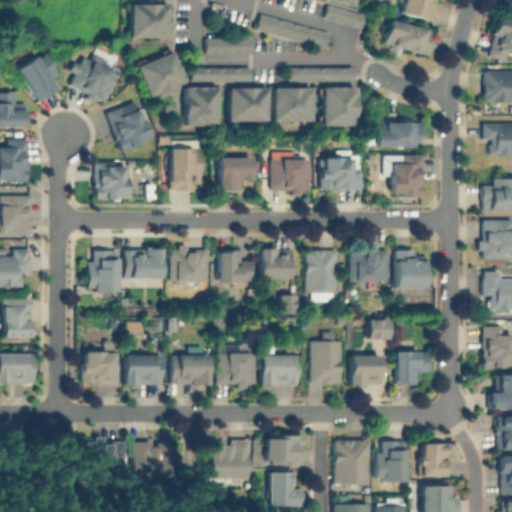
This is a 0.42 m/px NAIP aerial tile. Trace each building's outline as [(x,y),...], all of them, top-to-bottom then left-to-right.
[(167,0),(167,34),(127,33),(127,0),(167,0)] [(441,6),(437,22),(399,12),(402,0),(433,0),(432,4),(441,6)] [(364,15),(361,29),(322,20),(325,6),(364,15)] [(329,30),(325,46),(254,27),(258,11),(329,30)] [(511,23),(511,55),(507,54),(506,63),(485,58),(494,19),(511,23)] [(436,42),(432,57),(384,43),(390,20),(432,32),(429,40),(436,42)] [(250,37),(250,55),(203,55),(204,36),(250,37)] [(183,78),(147,93),(134,62),(170,46),(183,78)] [(29,48),(35,55),(41,50),(56,71),(48,77),(55,85),(38,98),(11,62),(29,48)] [(78,51),(114,71),(100,97),(66,79),(70,70),(63,67),(68,55),(75,57),(78,51)] [(248,63),(248,79),(191,79),(191,63),(248,63)] [(353,67),(353,80),(289,80),(289,67),(353,67)] [(511,71),(511,102),(482,102),(482,71),(511,71)] [(215,83),(215,121),(183,121),(183,83),(215,83)] [(309,83),(309,118),(270,117),(270,83),(309,83)] [(265,84),(264,115),(226,115),(226,84),(265,84)] [(0,88),(12,88),(12,99),(23,99),(23,122),(0,122),(0,88)] [(354,88),(354,125),(321,125),(321,88),(354,88)] [(120,102),(122,107),(134,103),(144,132),(134,136),(137,143),(117,149),(103,107),(120,102)] [(421,123),(421,137),(415,137),(415,148),(376,147),(376,123),(421,123)] [(511,123),(511,155),(489,155),(489,139),(481,139),(482,123),(511,123)] [(24,135),(24,167),(23,167),(23,177),(2,177),(2,173),(0,173),(0,143),(3,143),(3,135),(24,135)] [(197,142),(197,179),(191,179),(191,188),(168,188),(168,179),(164,179),(164,142),(197,142)] [(250,152),(250,174),(240,174),(240,187),(213,187),(214,152),(250,152)] [(359,153),(359,190),(320,190),(320,161),(335,161),(335,153),(359,153)] [(305,154),(305,158),(306,158),(306,163),(309,163),(309,177),(306,177),(306,186),(298,186),(298,191),(288,191),(288,186),(267,186),(267,158),(277,158),(277,154),(305,154)] [(419,155),(419,170),(424,170),(424,194),(393,194),(393,161),(401,161),(401,155),(419,155)] [(122,163),(122,192),(110,192),(110,196),(90,195),(90,159),(110,159),(110,163),(122,163)] [(511,179),(511,209),(481,209),(481,186),(490,187),(490,179),(511,179)] [(0,193),(25,193),(25,213),(31,213),(31,220),(25,220),(25,231),(0,230),(0,193)] [(508,228),(508,239),(511,239),(511,253),(509,253),(509,259),(478,259),(478,251),(475,251),(475,240),(481,240),(481,219),(508,220),(508,228)] [(183,242),(183,247),(204,247),(203,277),(184,277),(184,284),(172,283),(172,277),(165,277),(165,247),(173,247),(173,242),(183,242)] [(287,247),(287,275),(259,275),(259,274),(257,274),(257,242),(272,242),(272,247),(287,247)] [(157,243),(157,274),(140,274),(119,274),(120,246),(140,246),(140,243),(157,243)] [(251,258),(251,276),(238,276),(238,277),(215,277),(215,245),(238,245),(238,258),(251,258)] [(387,249),(387,276),(377,276),(377,287),(368,287),(368,284),(349,284),(349,245),(366,245),(366,249),(387,249)] [(27,246),(27,267),(20,267),(20,284),(0,284),(0,252),(9,253),(9,246),(27,246)] [(113,246),(112,286),(88,286),(88,284),(82,284),(82,257),(88,257),(88,246),(113,246)] [(423,252),(423,287),(395,287),(395,247),(410,247),(410,252),(423,252)] [(335,251),(335,295),(331,295),(331,300),(311,300),(311,294),(308,294),(308,279),(304,279),(305,251),(335,251)] [(511,279),(511,308),(488,308),(489,295),(481,295),(482,272),(500,272),(500,279),(511,279)] [(295,291),(295,313),(278,313),(278,290),(295,291)] [(0,296),(26,296),(26,317),(29,317),(29,333),(0,333),(0,296)] [(404,300),(404,311),(392,311),(392,299),(404,300)] [(221,316),(221,327),(209,327),(209,316),(221,316)] [(264,316),(264,327),(255,327),(256,316),(264,316)] [(161,317),(161,327),(150,327),(150,317),(161,317)] [(176,317),(176,329),(166,328),(166,317),(176,317)] [(401,318),(401,327),(393,327),(393,318),(401,318)] [(138,319),(138,332),(123,332),(123,319),(138,319)] [(386,321),(386,336),(369,336),(369,321),(386,321)] [(511,334),(511,367),(482,367),(482,327),(499,327),(499,334),(511,334)] [(332,333),(332,340),(339,341),(339,363),(332,363),(332,370),(339,370),(339,384),(309,383),(309,339),(322,339),(322,333),(332,333)] [(114,360),(114,379),(78,379),(78,370),(77,370),(77,348),(109,348),(109,360),(114,360)] [(0,349),(30,349),(30,381),(0,381),(0,349)] [(250,351),(250,381),(243,381),(242,385),(230,385),(230,381),(212,381),(212,351),(250,351)] [(295,351),(294,382),(256,382),(257,351),(295,351)] [(159,352),(158,381),(119,381),(119,352),(159,352)] [(427,353),(427,375),(417,374),(417,381),(395,381),(395,352),(427,353)] [(202,353),(202,381),(165,380),(166,353),(202,353)] [(377,357),(377,384),(351,383),(351,357),(377,357)] [(511,377),(511,407),(488,407),(488,394),(493,394),(493,377),(511,377)] [(511,418),(511,447),(496,447),(496,418),(511,418)] [(303,432),(303,444),(298,444),(298,462),(270,462),(270,456),(261,456),(261,434),(273,434),(273,432),(303,432)] [(99,433),(99,438),(121,438),(121,474),(82,474),(82,438),(91,438),(91,433),(99,433)] [(224,445),(229,445),(229,438),(245,438),(244,477),(212,477),(212,476),(206,476),(206,437),(224,437),(224,445)] [(148,444),(151,444),(151,439),(168,439),(167,462),(151,462),(151,457),(148,457),(148,476),(128,476),(128,438),(148,438),(148,444)] [(368,441),(368,484),(334,484),(334,440),(368,441)] [(404,442),(404,454),(406,454),(406,475),(404,475),(404,483),(380,483),(380,475),(373,475),(374,454),(381,454),(381,441),(404,442)] [(444,447),(443,476),(420,475),(420,446),(444,447)] [(511,493),(498,493),(499,459),(511,459),(511,493)] [(299,484),(299,501),(293,501),(293,502),(266,501),(267,468),(293,468),(293,484),(299,484)] [(457,498),(457,511),(421,511),(421,487),(453,487),(453,498),(457,498)] [(511,502),(511,511),(500,511),(500,502),(511,502)] [(369,504),(369,511),(333,511),(334,506),(335,503),(369,504)]
